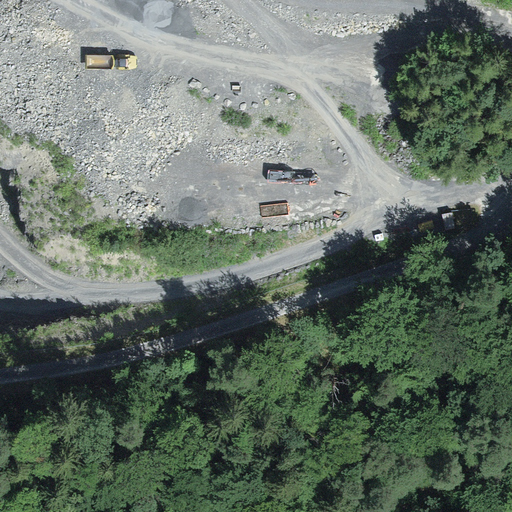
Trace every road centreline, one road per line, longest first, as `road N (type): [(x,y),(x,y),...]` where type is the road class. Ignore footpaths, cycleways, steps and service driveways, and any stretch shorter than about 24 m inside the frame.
road 1 (track): [(0,378),(75,367),(246,319),(447,253),(511,214)]
road 2 (track): [(511,32),(458,15),(342,0)]
